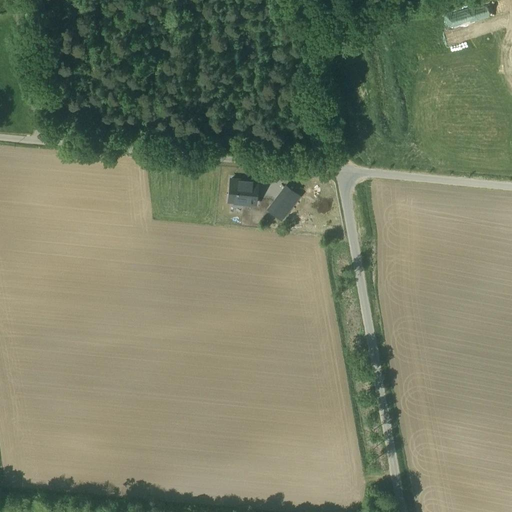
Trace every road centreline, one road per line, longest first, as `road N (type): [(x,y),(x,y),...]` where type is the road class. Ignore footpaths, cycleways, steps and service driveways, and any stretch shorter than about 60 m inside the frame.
road 1 (unclassified): [(342,169),(408,511)]
road 2 (unclassified): [(342,169),(0,138)]
road 3 (unclassified): [(302,0),(342,169)]
road 4 (unclassified): [(511,186),(342,169)]
